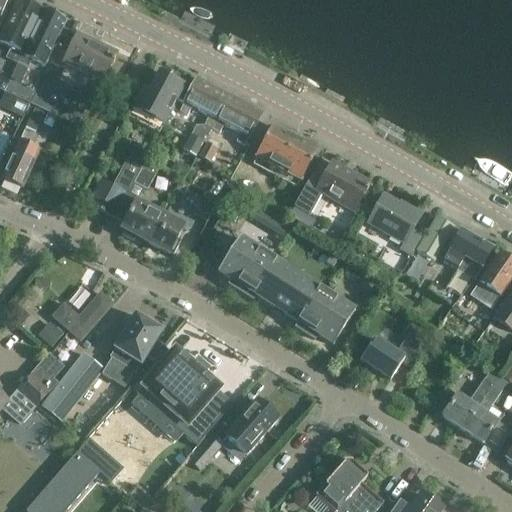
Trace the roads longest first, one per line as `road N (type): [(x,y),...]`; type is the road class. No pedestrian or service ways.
road 1 (tertiary): [(511,234),(152,35)]
road 2 (residential): [(50,233),(346,398)]
road 3 (residential): [(50,233),(152,35)]
road 4 (residential): [(346,398),(511,511)]
road 5 (residential): [(346,398),(246,511)]
